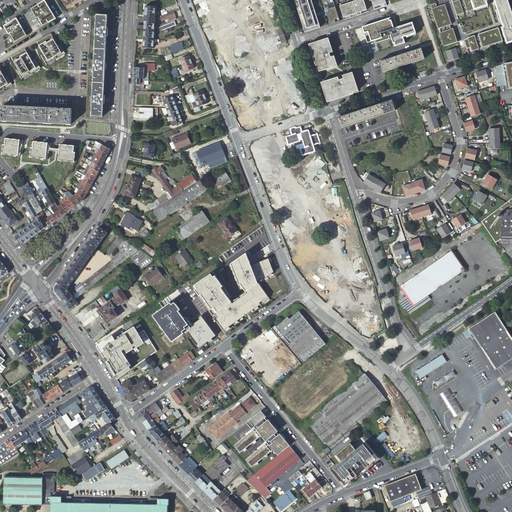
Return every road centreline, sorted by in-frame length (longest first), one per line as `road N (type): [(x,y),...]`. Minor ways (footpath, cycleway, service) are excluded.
road 1 (unclassified): [(355,196),(418,199),(451,172),(459,142),(439,73)]
road 2 (unclassified): [(222,347),(342,494)]
road 3 (unclassified): [(236,139),(301,291)]
road 4 (unclassified): [(409,352),(355,196)]
road 5 (unclassified): [(0,98),(15,91),(74,94),(79,11)]
road 6 (unclassified): [(183,0),(236,139)]
road 7 (tertiary): [(120,141),(128,0)]
road 8 (residential): [(419,0),(295,40)]
road 9 (tertiary): [(124,416),(209,511)]
road 10 (residential): [(511,280),(409,352)]
road 11 (residential): [(0,138),(9,130),(120,141)]
